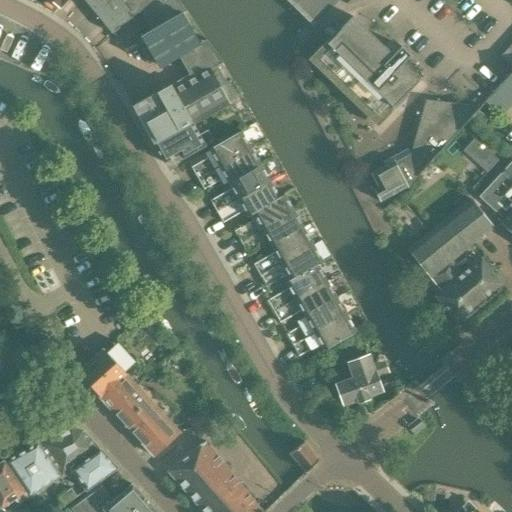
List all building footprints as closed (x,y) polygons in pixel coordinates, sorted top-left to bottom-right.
[(50,0),(60,8),(66,0),(50,0)] [(84,0),(112,34),(153,0),(84,0)] [(181,11),(182,13),(186,11),(178,0),(153,0),(140,11),(150,29),(181,11)] [(284,0),(306,20),(326,0),(284,0)] [(159,67),(178,55),(199,42),(182,13),(181,11),(150,29),(140,35),(157,63),(159,67)] [(400,46),(391,55),(352,17),(311,59),(377,123),(418,81),(401,64),(409,55),(400,46)] [(199,42),(178,55),(192,79),(217,65),(222,62),(206,39),(200,43),(199,42)] [(511,43),(500,57),(511,68),(511,71),(511,72),(511,71),(511,43)] [(143,98),(133,104),(137,111),(155,141),(192,119),(195,123),(236,99),(226,80),(217,65),(192,79),(175,89),(171,81),(143,98)] [(511,72),(484,101),(500,116),(511,102),(511,72)] [(395,162),(408,185),(479,107),(477,106),(449,103),(425,100),(410,154),(395,162)] [(192,119),(155,141),(165,160),(180,151),(183,156),(214,138),(208,129),(201,133),(195,123),(192,119)] [(192,165),(198,176),(252,145),(242,128),(210,146),(214,152),(192,165)] [(226,174),(229,180),(261,161),(252,145),(198,176),(205,187),(226,174)] [(488,152),(477,164),(486,172),(497,160),(488,152)] [(511,159),(478,197),(503,220),(499,224),(511,235),(511,159)] [(375,192),(379,201),(407,186),(408,185),(395,162),(394,160),(370,172),(378,186),(373,189),(375,192)] [(211,199),(217,210),(271,179),(261,161),(229,180),(233,186),(211,199)] [(249,215),(254,212),(254,211),(281,195),(280,195),(271,179),(217,210),(224,221),(245,209),(249,215)] [(236,229),(242,240),(295,209),(285,192),(280,195),(281,195),(254,211),(254,212),(257,217),(236,229)] [(407,250),(429,275),(493,226),(470,200),(407,250)] [(269,239),(273,244),(305,226),(295,209),(242,240),(248,251),(269,239)] [(255,262),(261,273),(315,242),(305,226),(273,244),(276,250),(255,262)] [(289,272),(292,277),(292,278),(318,263),(319,263),(325,260),(315,242),(261,273),(268,284),(289,272)] [(434,294),(456,322),(502,284),(480,258),(470,265),(464,258),(456,264),(451,258),(429,275),(441,289),(434,294)] [(269,298),(276,310),(328,280),(319,263),(318,263),(292,278),(292,277),(286,280),(290,286),(269,298)] [(302,309),(305,314),(337,296),(328,280),(276,310),(282,321),(302,309)] [(288,332),(294,343),(347,313),(337,296),(305,314),(309,320),(288,332)] [(347,313),(294,343),(301,355),(322,342),(326,349),(358,331),(347,313)] [(81,377),(110,408),(135,385),(123,372),(134,361),(118,341),(81,377)] [(389,375),(384,360),(373,364),(370,355),(350,362),(355,378),(337,384),(344,404),(359,399),(360,402),(369,399),(368,396),(383,391),(378,378),(389,375)] [(135,385),(110,408),(154,456),(179,433),(135,385)] [(408,426),(414,433),(423,426),(417,419),(408,426)] [(25,449),(49,483),(59,476),(61,478),(70,471),(100,449),(83,430),(70,426),(36,443),(25,449)] [(262,511),(263,511),(206,440),(168,472),(203,511),(262,511)] [(290,452),(307,473),(320,461),(305,442),(290,452)] [(3,461),(28,497),(47,484),(49,483),(25,449),(3,461)] [(100,449),(70,471),(84,490),(114,469),(100,449)] [(0,506),(3,511),(5,511),(28,497),(3,461),(0,462),(0,506)] [(155,511),(131,484),(114,499),(101,484),(68,509),(70,511),(155,511)] [(63,506),(76,496),(71,488),(57,497),(63,506)]
